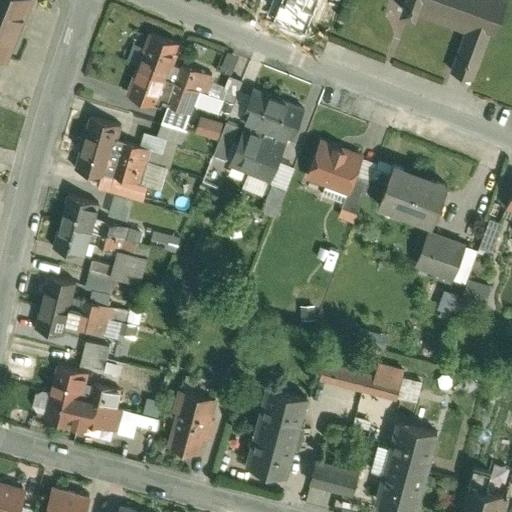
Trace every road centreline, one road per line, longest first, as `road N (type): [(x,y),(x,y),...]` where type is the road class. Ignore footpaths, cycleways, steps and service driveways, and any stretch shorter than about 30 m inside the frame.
road 1 (residential): [(146,0),(511,133)]
road 2 (residential): [(86,0),(49,109),(0,327)]
road 3 (residential): [(0,440),(263,511)]
